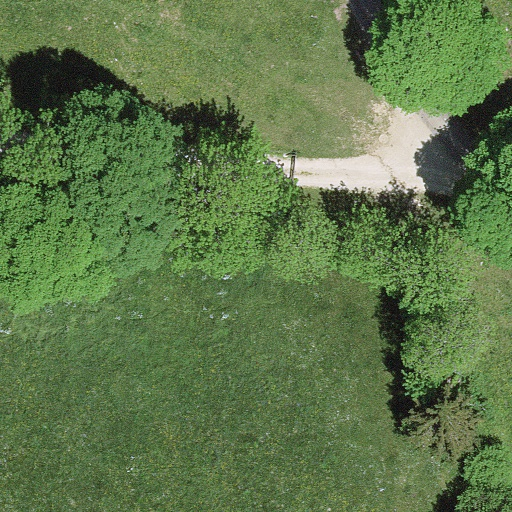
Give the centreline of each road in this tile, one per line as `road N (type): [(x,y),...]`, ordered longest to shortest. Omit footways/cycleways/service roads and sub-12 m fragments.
road 1 (track): [(471,161),(401,179),(323,178),(0,143)]
road 2 (unclassified): [(511,212),(416,92),(361,0)]
